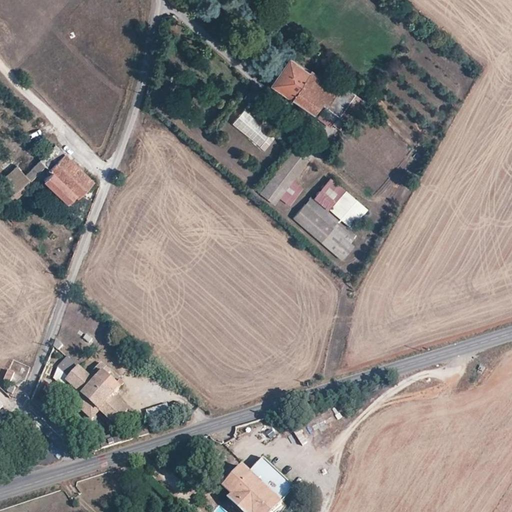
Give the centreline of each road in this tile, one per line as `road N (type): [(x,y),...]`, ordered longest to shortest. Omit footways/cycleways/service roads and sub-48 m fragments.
road 1 (tertiary): [(511,333),(75,467)]
road 2 (residential): [(156,0),(132,104),(21,404)]
